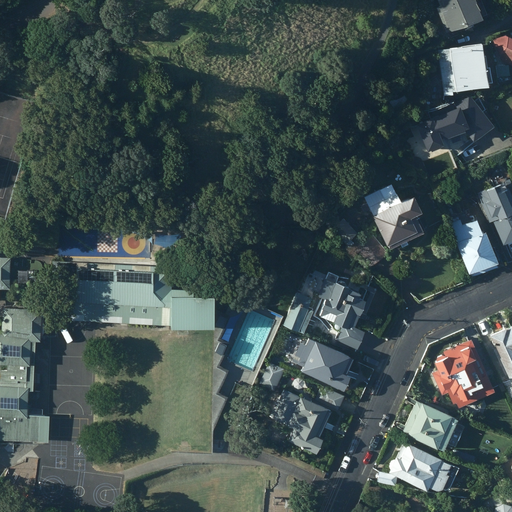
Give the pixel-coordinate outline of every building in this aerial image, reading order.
[(434,8),(443,32),(482,16),(475,0),(435,0),(438,7),(434,8)] [(511,37),(503,33),(491,38),(499,59),(510,64),(511,63),(511,37)] [(477,53),(475,41),(435,47),(441,93),(448,92),(447,88),(481,84),(481,80),(486,79),(484,65),(482,65),(481,52),(477,53)] [(450,107),(411,122),(421,148),(424,147),(425,148),(438,144),(436,136),(460,128),(468,137),(487,123),(466,95),(450,107)] [(391,167),(384,171),(388,178),(395,175),(391,167)] [(476,191),(488,218),(511,207),(511,203),(502,180),(476,191)] [(384,185),(361,195),(364,202),(358,205),(361,211),(366,208),(369,215),(367,216),(379,242),(382,241),(383,245),(395,240),(397,245),(403,242),(401,237),(421,229),(420,226),(422,225),(418,215),(415,217),(412,209),(413,208),(407,193),(395,198),(391,187),(384,185)] [(511,207),(488,218),(498,243),(511,236),(511,207)] [(352,231),(340,217),(329,225),(342,240),(352,231)] [(457,218),(447,222),(469,277),(493,266),(491,259),(495,257),(490,246),(486,247),(478,229),(475,231),(469,217),(458,222),(457,218)] [(14,285),(13,256),(0,254),(0,298),(3,298),(3,285),(14,285)] [(168,269),(52,261),(50,299),(57,299),(56,321),(165,326),(165,331),(208,331),(207,291),(167,291),(168,269)] [(36,270),(20,270),(19,280),(36,280),(36,270)] [(365,291),(328,277),(321,295),(328,298),(322,313),(345,323),(338,338),(360,347),(366,332),(358,328),(370,298),(364,295),(365,291)] [(315,297),(299,290),(284,324),(306,333),(316,309),(310,307),(315,297)] [(253,386),(283,316),(252,302),(226,359),(234,362),(228,375),(253,386)] [(0,436),(52,438),(53,412),(32,411),(32,387),(36,387),(38,355),(40,346),(40,336),(45,336),(46,307),(5,306),(5,317),(4,331),(0,330),(0,361),(10,362),(10,368),(3,368),(3,378),(0,378),(0,436)] [(511,321),(485,334),(506,380),(501,382),(511,406),(511,321)] [(351,373),(358,356),(318,339),(318,340),(311,337),(308,345),(302,342),(294,360),(307,365),(305,369),(349,388),(355,374),(351,373)] [(473,352),(466,337),(439,349),(441,354),(440,354),(437,353),(434,354),(432,358),(429,359),(443,392),(444,392),(448,401),(456,398),(458,402),(462,400),(464,403),(473,399),(471,393),(477,390),(473,379),(478,378),(468,354),(473,352)] [(285,369),(269,361),(260,384),(276,391),(285,369)] [(492,371),(481,376),(490,395),(500,390),(492,371)] [(436,388),(420,380),(415,389),(432,398),(436,388)] [(322,384),(316,398),(339,409),(346,395),(322,384)] [(335,409),(286,388),(274,417),(297,427),(291,440),(320,452),(326,437),(323,436),(335,409)] [(451,416),(410,397),(395,429),(437,448),(440,440),(450,445),(459,425),(449,420),(451,416)] [(454,465),(401,439),(394,455),(391,453),(383,470),(418,487),(420,483),(430,488),(440,488),(445,485),(454,465)] [(391,474),(376,472),(375,481),(390,483),(391,474)] [(510,511),(507,505),(500,502),(492,506),(490,511),(510,511)]
